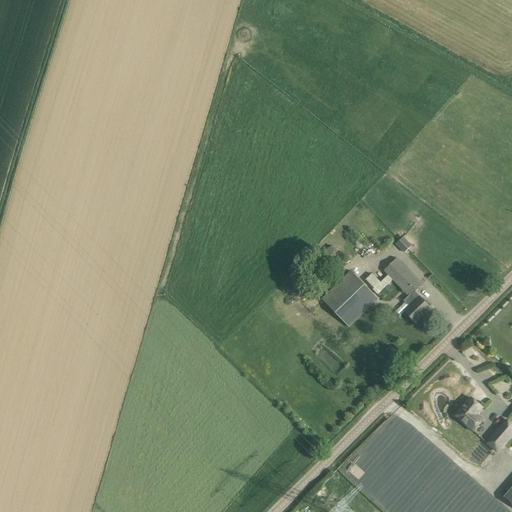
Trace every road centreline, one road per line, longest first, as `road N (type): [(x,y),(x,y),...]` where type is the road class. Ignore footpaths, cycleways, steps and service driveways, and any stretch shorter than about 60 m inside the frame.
road 1 (tertiary): [(278,511),(511,277)]
road 2 (track): [(511,510),(387,400)]
